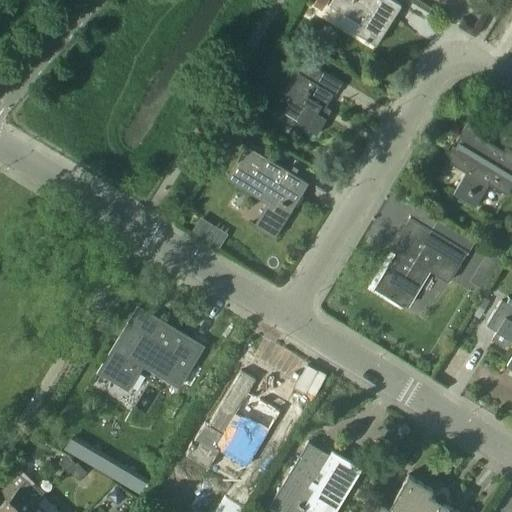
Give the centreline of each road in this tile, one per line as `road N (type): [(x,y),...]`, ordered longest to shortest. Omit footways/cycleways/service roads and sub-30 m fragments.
road 1 (residential): [(511,87),(451,49),(285,322)]
road 2 (residential): [(0,141),(285,322)]
road 3 (residential): [(285,322),(511,453)]
